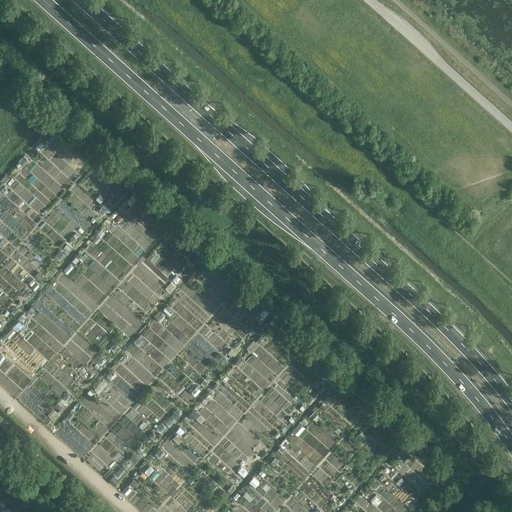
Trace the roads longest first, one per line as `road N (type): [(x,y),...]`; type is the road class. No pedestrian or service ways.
road 1 (trunk): [(44,0),(377,295),(511,443)]
road 2 (trunk): [(511,402),(444,325),(83,0)]
road 3 (unclassified): [(511,129),(368,0)]
